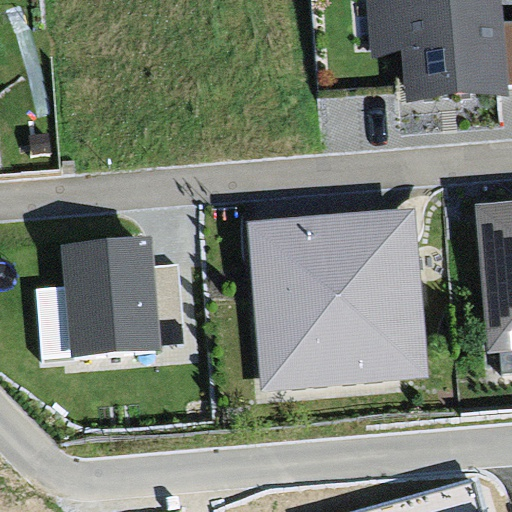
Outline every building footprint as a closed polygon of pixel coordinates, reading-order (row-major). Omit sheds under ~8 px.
[(501,0),(367,0),(371,54),(403,52),(407,101),(509,94),(508,85),(503,24),(501,0)] [(511,23),(503,24),(508,85),(511,84),(511,23)] [(511,202),(473,206),(486,353),(511,350),(511,202)] [(415,211),(251,223),(264,389),(427,377),(415,211)] [(155,267),(153,240),(67,246),(75,361),(161,356),(160,344),(155,267)] [(179,267),(155,267),(160,344),(184,342),(179,267)] [(486,511),(477,479),(359,511),(486,511)]
